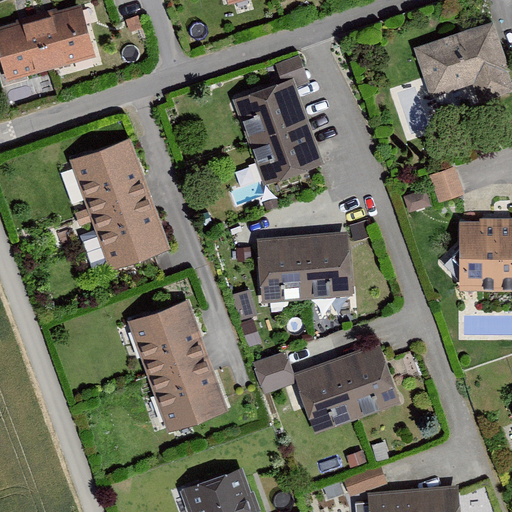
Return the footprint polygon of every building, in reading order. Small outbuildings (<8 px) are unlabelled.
[(84,6),(0,26),(0,30),(11,78),(97,57),(84,6)] [(511,73),(492,18),(419,44),(436,94),(480,79),(487,100),(511,91),(511,73)] [(324,160),(294,75),(237,95),(267,180),(324,160)] [(171,244),(133,135),(71,157),(110,266),(171,244)] [(458,167),(432,174),(440,204),(466,197),(458,167)] [(430,209),(423,190),(408,196),(415,215),(430,209)] [(511,218),(461,219),(461,291),(511,290),(511,218)] [(353,229),(262,233),(265,294),(356,290),(353,229)] [(230,404),(192,296),(130,317),(169,426),(230,404)] [(383,338),(298,371),(320,428),(405,395),(383,338)] [(284,352),(254,363),(265,393),(294,382),(284,352)] [(342,477),(347,494),(390,481),(384,464),(342,477)] [(305,511),(304,509),(296,511),(264,511),(247,469),(187,493),(194,511),(305,511)] [(463,511),(463,484),(372,488),(372,511),(463,511)]
